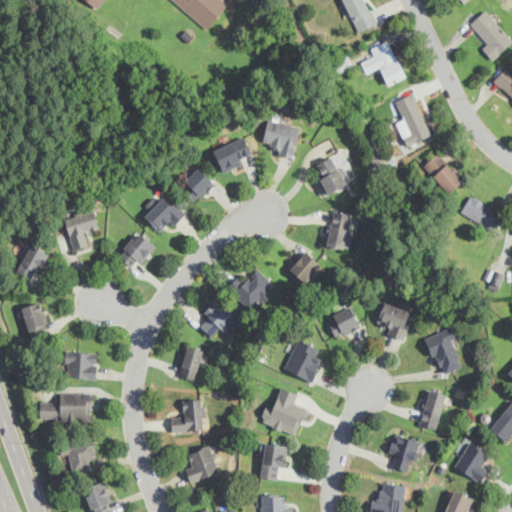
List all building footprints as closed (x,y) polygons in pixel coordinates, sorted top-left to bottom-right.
[(87,0),(98,9),(105,0),(87,0)] [(227,0),(173,0),(207,27),(229,1),(227,0)] [(343,0),(358,30),(377,21),(366,0),(343,0)] [(482,48),(493,60),(511,41),(511,37),(485,9),(471,23),(488,42),(482,48)] [(367,71),(379,65),(388,84),(406,75),(389,38),(370,47),(374,56),(363,61),(367,71)] [(511,66),(509,63),(493,79),(511,98),(511,66)] [(396,121),(406,144),(432,134),(414,92),(396,99),(404,118),(396,121)] [(272,151),(293,156),(300,124),(268,117),(264,140),(274,142),(272,151)] [(223,170),(254,156),(244,135),(213,149),(223,170)] [(325,194),(351,179),(344,168),(350,165),(342,149),(317,163),(322,173),(315,177),(325,194)] [(448,192),(463,179),(439,152),(424,165),(448,192)] [(180,185),(195,201),(214,182),(199,166),(180,185)] [(161,221),(171,229),(186,212),(165,192),(145,215),(157,226),(161,221)] [(502,212),(471,193),(461,211),(492,229),(502,212)] [(357,216),(337,208),(323,241),(343,249),(357,216)] [(73,248),(90,244),(87,231),(99,228),(94,209),(65,217),(73,248)] [(118,254),(135,268),(155,243),(138,229),(118,254)] [(17,270),(31,278),(46,251),(31,243),(17,270)] [(322,262),(304,249),(289,269),(307,282),(322,262)] [(275,284),(259,268),(245,282),(238,276),(228,286),(253,311),(271,294),(268,291),(275,284)] [(505,273),(497,269),(489,287),(497,290),(505,273)] [(202,313),(205,316),(199,322),(212,336),(234,314),(218,298),(202,313)] [(50,330),(41,300),(22,306),(31,336),(50,330)] [(375,326),(404,337),(414,311),(385,300),(375,326)] [(361,325),(351,305),(327,317),(337,337),(361,325)] [(425,337),(442,373),(465,362),(448,326),(425,337)] [(319,348),(299,338),(284,367),(312,380),(322,360),(315,356),(319,348)] [(178,373),(194,378),(204,349),(187,344),(178,373)] [(97,351),(65,351),(65,376),(97,376),(97,351)] [(298,393),(283,387),(275,406),(267,403),(260,420),(298,435),(309,407),(295,401),(298,393)] [(447,394),(429,388),(418,421),(436,427),(447,394)] [(40,401),(41,419),(93,418),(92,391),(60,391),(61,401),(40,401)] [(172,415),(172,429),(205,428),(204,398),(183,399),(183,415),(172,415)] [(511,432),(511,400),(490,430),(506,441),(511,432)] [(399,457),(398,457),(411,464),(422,444),(398,431),(387,450),(399,457)] [(95,467),(93,440),(61,442),(62,454),(70,453),(72,469),(95,467)] [(284,478),(286,442),(261,441),(259,476),(284,478)] [(481,480),(489,464),(485,461),(489,452),(468,441),(455,466),(481,480)] [(220,469),(209,444),(189,452),(193,461),(185,465),(191,481),(220,469)] [(103,511),(115,508),(105,479),(84,487),(92,511),(103,511)] [(402,511),(404,483),(384,482),(383,492),(372,492),(371,511),(402,511)] [(466,511),(473,497),(454,489),(444,511),(466,511)] [(292,511),(292,503),(283,503),(283,493),(262,493),(262,511),(292,511)]
